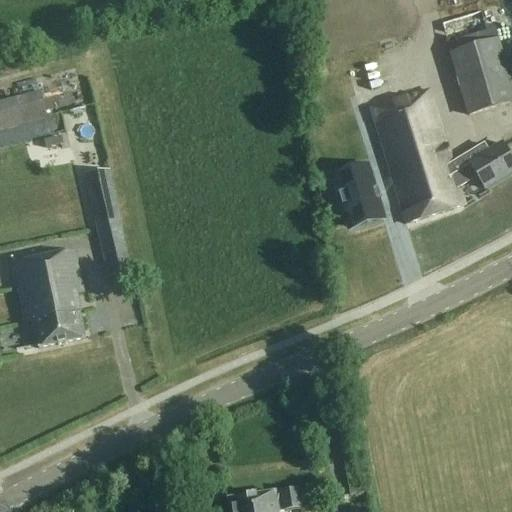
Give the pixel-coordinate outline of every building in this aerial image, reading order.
[(470,118),(511,104),(511,85),(495,31),(488,33),(482,13),(441,26),(470,118)] [(428,93),(369,111),(405,227),(464,208),(458,190),(476,179),(484,193),(511,176),(511,159),(504,145),(490,153),(485,145),(450,166),(428,93)] [(83,234),(68,155),(59,157),(60,161),(21,168),(26,193),(0,198),(0,219),(6,249),(83,234)] [(377,201),(381,200),(378,188),(374,189),(368,167),(335,176),(350,228),(383,219),(377,201)] [(87,177),(98,234),(97,234),(107,278),(132,273),(122,228),(109,172),(87,177)] [(87,341),(78,298),(84,296),(75,253),(13,266),(25,326),(32,324),(38,351),(87,341)] [(290,511),(299,511),(309,511),(308,500),(299,501),(298,491),(279,493),(279,497),(275,497),(275,494),(227,501),(228,511),(290,511)] [(149,508),(160,507),(159,492),(148,493),(149,508)]
